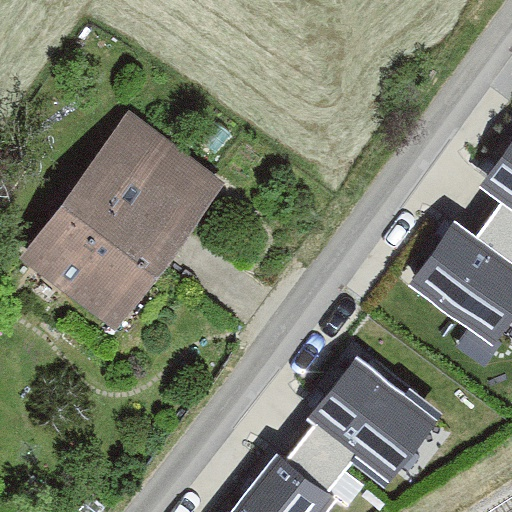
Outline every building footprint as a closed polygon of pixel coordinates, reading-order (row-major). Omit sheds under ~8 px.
[(207,177),(133,122),(37,251),(112,306),(207,177)] [(511,144),(481,189),(501,204),(511,211),(511,144)] [(511,211),(501,204),(475,240),(511,266),(511,211)] [(511,266),(475,240),(453,224),(408,288),(493,348),(511,320),(511,266)] [(439,419),(357,355),(304,423),(313,431),(353,462),(386,486),(439,419)] [(313,431),(288,462),(328,493),(353,462),(313,431)] [(288,462),(278,453),(232,511),(326,511),(337,499),(328,493),(288,462)]
